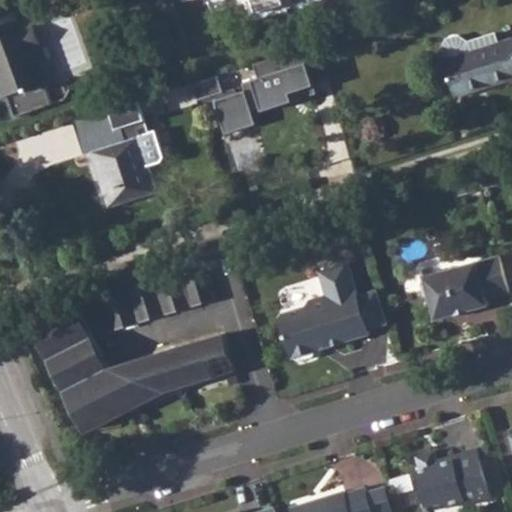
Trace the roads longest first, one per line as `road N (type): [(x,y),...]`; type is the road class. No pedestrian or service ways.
road 1 (track): [(511,141),(0,293)]
road 2 (residential): [(511,370),(54,508)]
road 3 (secondary): [(54,508),(0,380)]
